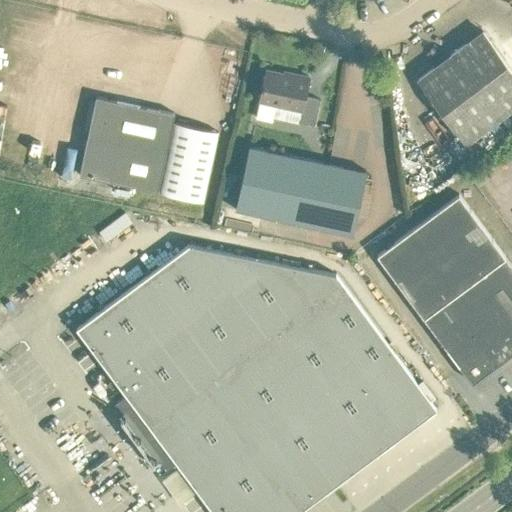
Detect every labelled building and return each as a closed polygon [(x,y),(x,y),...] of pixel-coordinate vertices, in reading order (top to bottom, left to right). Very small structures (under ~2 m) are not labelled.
[(417,78),(465,142),(511,106),(511,70),(482,29),(417,78)] [(256,115),(271,119),(275,103),(300,109),(298,120),(314,124),(320,98),(305,95),(309,76),(290,72),(289,74),(265,68),(259,100),(256,115)] [(79,174),(157,191),(174,113),(96,96),(79,174)] [(218,131),(175,121),(160,191),(203,200),(218,131)] [(235,207),(352,233),(366,170),(249,145),(235,207)] [(511,264),(458,192),(376,253),(472,381),(511,351),(511,264)] [(106,241),(132,222),(125,212),(99,231),(106,241)] [(188,243),(76,326),(126,393),(116,400),(136,428),(166,468),(176,461),(214,511),(295,511),(436,408),(335,273),(188,243)]
